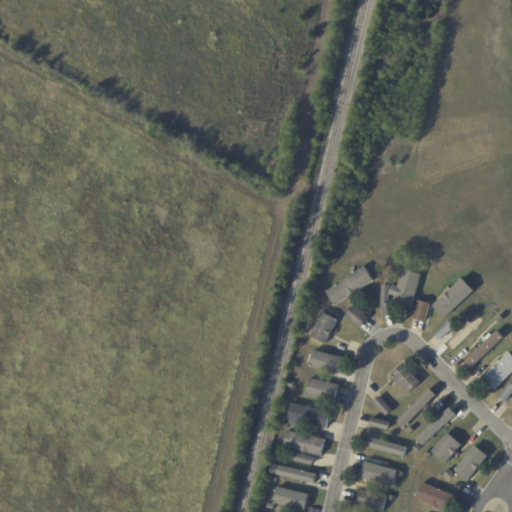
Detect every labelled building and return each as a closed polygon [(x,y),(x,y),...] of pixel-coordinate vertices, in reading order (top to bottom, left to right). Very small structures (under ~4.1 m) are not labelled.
[(353,295),(337,306),(328,291),(367,267),(376,281),(353,295)] [(424,275),(415,309),(396,303),(404,274),(403,274),(404,270),(424,275)] [(435,306),(466,278),(477,292),(447,319),(435,306)] [(392,302),(395,301),(398,316),(386,318),(383,304),(384,285),(393,286),(392,302)] [(426,322),(415,319),(419,300),(432,303),(427,322),(426,322)] [(371,319),(362,329),(347,317),(356,307),(371,319)] [(328,315),(340,321),(328,345),(312,337),(324,313),(328,315)] [(454,351),(447,344),(455,336),(452,333),(460,326),(463,329),(479,314),(486,321),(454,351)] [(452,333),(444,341),(437,335),(451,321),(457,328),(452,333)] [(472,369),(466,363),(500,331),(506,337),(472,369)] [(345,368),(343,375),(312,367),(316,351),(348,359),(345,368)] [(511,376),(496,392),(484,379),(511,352),(511,376)] [(413,372),(427,387),(414,398),(395,376),(407,365),(413,372)] [(316,380),(341,386),(337,402),(308,396),(312,379),(316,380)] [(511,400),(509,404),(501,398),(511,384),(511,400)] [(437,395),(438,396),(405,429),(399,422),(431,389),(437,395)] [(385,400),(395,412),(389,418),(376,403),(382,397),(385,400)] [(307,407),(333,413),(329,430),(303,424),(302,429),(291,426),(292,421),(290,421),(294,404),(307,407)] [(453,409),(458,416),(424,446),(418,439),(452,408),(453,409)] [(375,427),(372,427),(374,418),(393,423),(391,432),(375,427)] [(417,431),(412,437),(407,432),(413,426),(417,431)] [(324,454),(323,457),(286,448),(290,431),(328,441),(324,454)] [(462,450),(449,465),(433,452),(449,433),(465,447),(462,450)] [(384,441),(409,448),(407,458),(369,448),(372,438),(384,441)] [(481,470),(471,482),(457,471),(478,446),(491,458),(481,470)] [(428,461),(423,457),(428,451),(433,455),(428,461)] [(305,456),(316,458),(314,467),(296,463),(298,454),(305,456)] [(371,464),(399,472),(395,489),(360,479),(364,463),(371,464)] [(319,476),(317,484),(272,474),(274,464),(319,475),(319,476)] [(454,494),(423,482),(417,498),(448,510),(454,494)] [(309,508),(308,511),(304,511),(277,505),(281,488),(312,495),(309,508)] [(364,491),(389,497),(385,511),(377,511),(359,507),(363,491),(364,491)]
